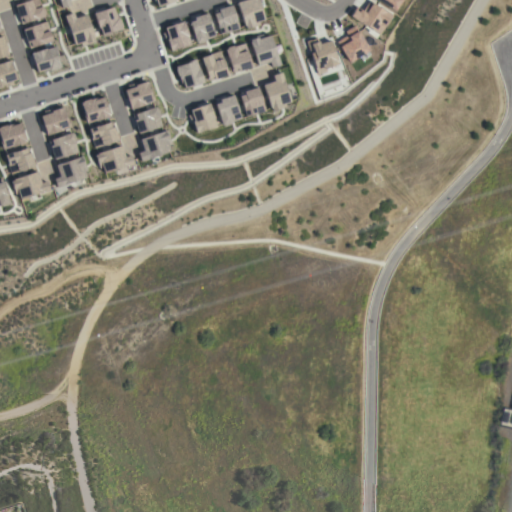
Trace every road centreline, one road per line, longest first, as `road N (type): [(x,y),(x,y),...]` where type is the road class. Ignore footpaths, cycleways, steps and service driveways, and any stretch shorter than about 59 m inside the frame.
road 1 (residential): [(0,108),(140,61),(145,38),(132,0)]
road 2 (residential): [(146,50),(174,99),(246,80)]
